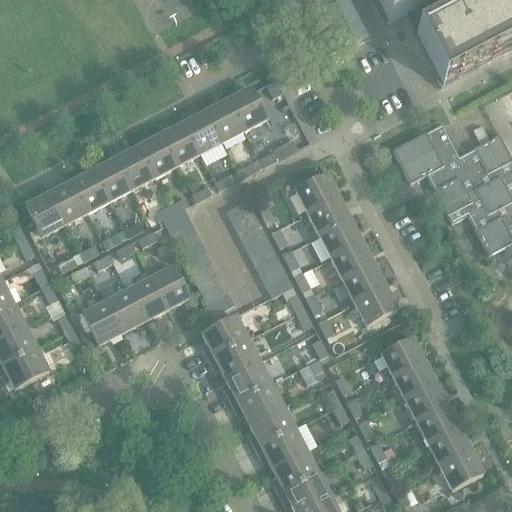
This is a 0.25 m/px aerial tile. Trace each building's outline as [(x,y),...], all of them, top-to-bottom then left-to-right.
[(511,0),(371,0),(386,27),(387,27),(406,17),(417,38),(414,40),(441,91),(511,53),(511,0)] [(276,84),(267,89),(274,102),(282,97),(276,84)] [(228,104),(245,136),(267,124),(251,92),(228,104)] [(245,136),(228,104),(206,116),(222,147),(245,136)] [(222,147),(206,116),(183,128),(200,159),(222,147)] [(200,159),(183,128),(161,139),(177,171),(200,159)] [(392,155),(410,188),(426,179),(451,228),(467,219),(488,260),(511,247),(511,165),(499,140),(458,161),(442,129),(392,155)] [(177,171),(161,139),(138,151),(155,183),(177,171)] [(155,183),(138,151),(116,163),(132,195),(155,183)] [(263,172),(278,164),(274,158),(259,166),(263,172)] [(132,195),(116,163),(93,175),(110,207),(132,195)] [(240,184),(256,176),(252,169),(237,177),(240,184)] [(110,207),(93,175),(71,186),(87,218),(110,207)] [(307,218),(338,202),(326,179),(295,196),(307,218)] [(218,196),(233,188),(229,181),(214,189),(218,196)] [(87,218),(71,186),(48,198),(65,230),(87,218)] [(196,207),(211,199),(207,192),(192,200),(196,207)] [(65,230),(48,198),(25,211),(42,242),(65,230)] [(319,241),(350,224),(338,202),(307,218),(319,241)] [(174,219),(184,213),(189,211),(184,203),(170,211),(174,219)] [(247,205),(226,217),(232,227),(253,216),(247,205)] [(174,219),(170,211),(155,218),(158,226),(163,224),(174,219)] [(260,215),(267,229),(274,225),(267,211),(260,215)] [(184,213),(174,219),(163,224),(168,235),(189,224),(184,213)] [(253,216),(232,227),(237,238),(259,227),(253,216)] [(189,224),(168,235),(174,246),(195,235),(189,224)] [(331,263),(362,247),(350,224),(319,241),(331,263)] [(129,241),(144,234),(140,227),(125,234),(129,241)] [(259,227),(237,238),(243,249),(264,238),(259,227)] [(19,248),(26,245),(18,230),(11,234),(19,248)] [(279,233),(271,237),(280,253),(288,249),(279,233)] [(195,235),(174,246),(179,256),(201,245),(195,235)] [(153,236),(139,244),(143,251),(157,244),(153,236)] [(106,253),(121,246),(117,238),(103,246),(106,253)] [(264,238),(243,249),(249,260),(270,249),(264,238)] [(26,245),(19,248),(27,263),(34,259),(26,245)] [(201,245),(179,256),(185,267),(206,256),(201,245)] [(343,286),(374,270),(362,247),(331,263),(343,286)] [(131,248),(117,255),(120,263),(135,255),(131,248)] [(270,249),(249,260),(254,270),(275,259),(270,249)] [(84,265),(99,257),(95,250),(81,258),(84,265)] [(291,255),(283,259),(291,274),(299,270),(291,255)] [(206,256),(185,267),(190,278),(212,267),(206,256)] [(275,259),(254,270),(260,281),(281,270),(275,259)] [(109,260),(95,267),(99,274),(113,267),(109,260)] [(61,276),(77,269),(73,262),(58,269),(61,276)] [(212,267),(190,278),(196,288),(217,277),(212,267)] [(281,270),(260,281),(265,292),(287,281),(281,270)] [(355,308),(385,292),(374,270),(343,286),(355,308)] [(87,271),(72,279),(76,286),(91,278),(87,271)] [(149,283),(167,315),(189,303),(172,271),(149,283)] [(42,293),(49,289),(42,274),(34,278),(42,293)] [(217,277),(196,288),(201,299),(223,288),(217,277)] [(303,278),(295,282),(303,298),(311,293),(303,278)] [(287,281),(265,292),(271,303),(292,292),(287,281)] [(167,315),(149,283),(127,295),(144,326),(167,315)] [(0,315),(13,309),(1,286),(0,286),(0,315)] [(223,288),(201,299),(207,310),(228,299),(223,288)] [(49,289),(42,293),(49,308),(57,304),(49,289)] [(385,292),(355,308),(366,331),(397,315),(385,292)] [(144,326),(127,295),(105,306),(122,338),(144,326)] [(297,317),(304,313),(296,298),(289,302),(297,317)] [(212,320),(234,309),(228,299),(207,310),(212,320)] [(306,302),(313,317),(321,314),(313,299),(306,302)] [(122,338),(105,306),(82,318),(98,351),(122,338)] [(0,344),(25,331),(13,309),(0,315),(0,344)] [(304,313),(297,317),(305,332),(312,328),(304,313)] [(65,339),(73,334),(65,319),(57,323),(65,339)] [(235,321),(201,339),(208,352),(202,356),(207,365),(247,343),(235,321)] [(318,326),(326,341),(333,337),(325,322),(318,326)] [(0,373),(37,354),(25,331),(0,344),(0,373)] [(73,334),(65,339),(73,354),(81,350),(73,334)] [(225,384),(259,366),(247,343),(207,365),(212,375),(218,372),(225,384)] [(312,347),(320,362),(327,358),(319,343),(312,347)] [(392,381),(423,365),(412,343),(380,359),(392,381)] [(37,354),(0,373),(0,382),(1,384),(7,381),(14,394),(48,376),(37,354)] [(325,379),(317,364),(309,369),(316,383),(325,379)] [(392,381),(404,403),(435,387),(423,365),(392,381)] [(230,410),(271,389),(259,366),(225,384),(232,397),(225,400),(230,410)] [(335,384),(343,399),(351,395),(343,380),(335,384)] [(404,403),(415,426),(447,409),(435,387),(404,403)] [(248,429),(283,411),(271,389),(230,410),(235,419),(242,416),(248,429)] [(333,414),(341,410),(333,395),(325,399),(333,414)] [(347,408),(355,422),(363,418),(356,404),(347,408)] [(415,426),(427,449),(459,433),(447,409),(415,426)] [(341,410),(333,414),(341,429),(349,424),(341,410)] [(254,455),(294,434),(283,411),(248,429),(255,442),(249,445),(254,455)] [(358,429),(366,445),(375,440),(367,425),(358,429)] [(427,449),(439,472),(471,456),(459,433),(427,449)] [(272,474),(306,456),(294,434),(254,455),(259,464),(265,461),(272,474)] [(356,458),(364,454),(357,440),(349,444),(356,458)] [(370,452),(378,467),(386,463),(378,447),(370,452)] [(364,454),(356,458),(364,473),(372,469),(364,454)] [(278,500),(318,479),(306,456),(272,474),(279,487),(272,490),(278,500)] [(439,472),(451,495),(483,479),(471,456),(439,472)] [(381,473),(389,488),(398,484),(389,469),(381,473)] [(291,511),(309,511),(330,502),(318,479),(278,500),(283,509),(289,506),(291,511)] [(379,502),(387,498),(379,483),(372,488),(379,502)] [(393,495),(401,510),(409,506),(401,491),(393,495)] [(394,511),(387,498),(379,502),(384,511),(394,511)] [(335,511),(330,502),(309,511),(335,511)]
